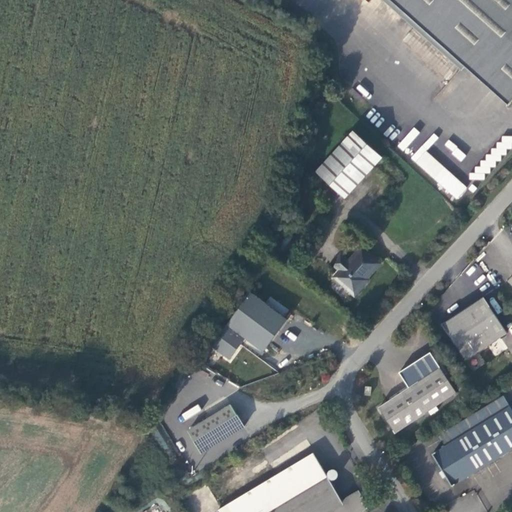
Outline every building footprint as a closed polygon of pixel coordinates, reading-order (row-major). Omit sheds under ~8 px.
[(511,0),(390,0),(508,105),(511,101),(511,0)] [(345,200),(382,157),(351,130),(314,173),(345,200)] [(489,147),(487,161),(477,160),(476,173),(469,172),(469,179),(484,180),(485,172),(492,173),(493,160),(503,161),(504,148),(511,148),(511,136),(500,135),(499,148),(489,147)] [(468,185),(421,149),(411,161),(458,198),(468,185)] [(338,273),(333,278),(351,295),(357,294),(366,284),(366,279),(379,265),(362,248),(348,263),(350,265),(341,275),(338,273)] [(243,341),(262,354),(287,318),(250,293),(211,348),(229,361),(243,341)] [(489,295),(447,321),(471,357),(511,330),(489,295)] [(413,388),(383,408),(398,431),(460,391),(435,353),(404,373),(413,388)] [(449,444),(436,453),(455,484),(511,447),(511,402),(507,395),(443,433),(449,444)] [(236,405),(190,431),(203,453),(249,425),(236,405)] [(232,506),(235,511),(259,511),(329,471),(318,454),(232,506)] [(348,501),(329,471),(259,511),(362,511),(374,505),(365,492),(348,501)]
